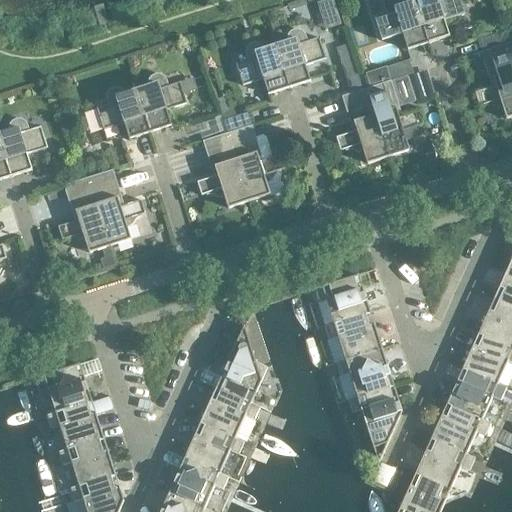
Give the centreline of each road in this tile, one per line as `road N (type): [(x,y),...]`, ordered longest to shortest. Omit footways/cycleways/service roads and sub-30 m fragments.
road 1 (residential): [(148,472),(244,254)]
road 2 (residential): [(511,179),(423,380)]
road 3 (residential): [(91,303),(148,472)]
road 4 (residential): [(423,380),(372,213)]
